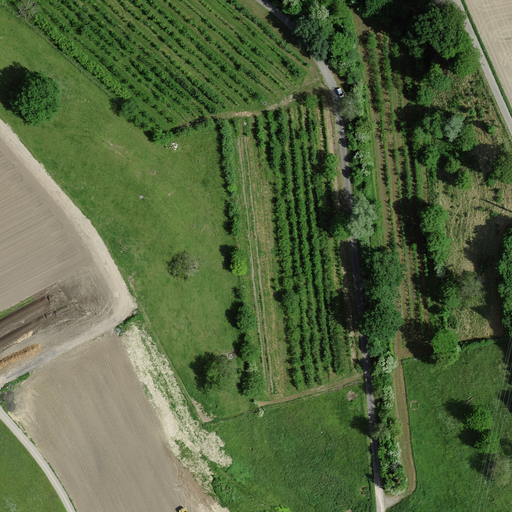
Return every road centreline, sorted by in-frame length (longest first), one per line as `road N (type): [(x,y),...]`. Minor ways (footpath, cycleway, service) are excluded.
road 1 (track): [(259,0),(309,45),(335,95),(379,511)]
road 2 (track): [(456,0),(511,128)]
road 3 (track): [(0,412),(71,511)]
